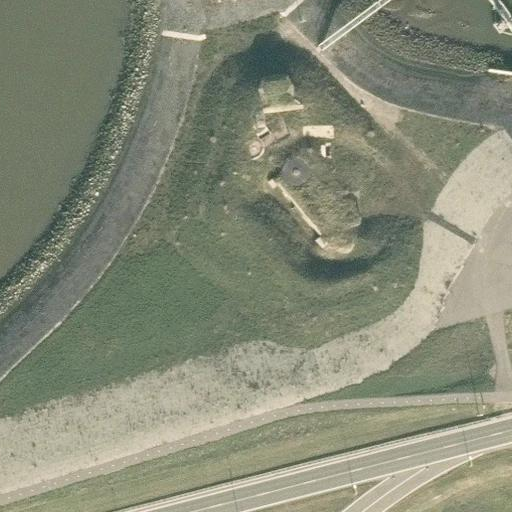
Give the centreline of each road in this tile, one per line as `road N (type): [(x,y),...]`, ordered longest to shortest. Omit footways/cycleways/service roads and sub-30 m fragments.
road 1 (motorway): [(468,439),(193,511)]
road 2 (motorway): [(360,511),(468,439)]
